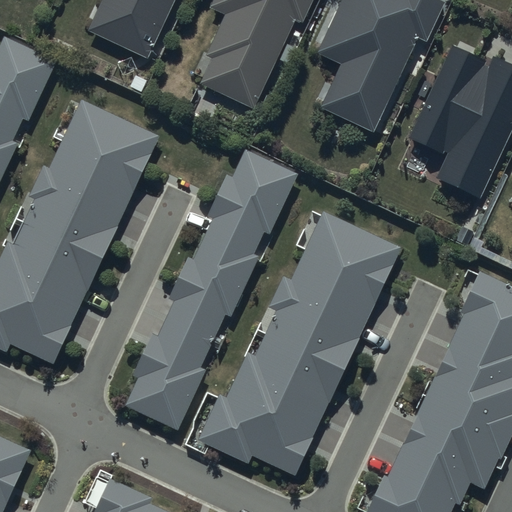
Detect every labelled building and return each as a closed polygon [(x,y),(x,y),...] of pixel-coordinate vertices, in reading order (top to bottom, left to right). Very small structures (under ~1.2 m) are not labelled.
[(101,0),(87,32),(147,61),(175,0),(101,0)] [(211,0),(208,8),(223,15),(204,57),(210,60),(198,85),(254,111),(295,23),(301,25),(312,0),(211,0)] [(342,0),(319,52),(342,63),(322,106),(373,130),(416,38),(427,43),(445,4),(437,0),(342,0)] [(0,187),(20,146),(13,143),(23,123),(27,125),(55,64),(3,40),(0,47),(0,187)] [(511,66),(492,57),(489,62),(452,45),(405,144),(422,152),(425,146),(445,156),(434,180),(479,201),(511,131),(511,66)] [(0,351),(6,354),(10,345),(53,364),(158,138),(81,102),(49,171),(43,169),(30,198),(34,201),(13,245),(7,243),(0,257),(0,351)] [(141,378),(128,407),(174,428),(225,317),(232,320),(262,257),(255,254),(265,234),(269,236),(298,175),(245,151),(232,180),(226,177),(208,218),(213,220),(194,261),(188,258),(169,299),(175,302),(158,339),(154,337),(135,376),(141,378)] [(219,403),(197,451),(248,474),(252,465),(295,485),(401,258),(324,222),(292,292),(286,289),(272,319),(276,321),(255,366),(249,363),(229,407),(219,403)] [(511,285),(476,268),(363,511),(448,511),(459,489),(475,496),(511,415),(511,285)] [(0,510),(26,453),(0,441),(0,510)] [(110,479),(94,511),(166,511),(151,505),(154,499),(110,479)]
